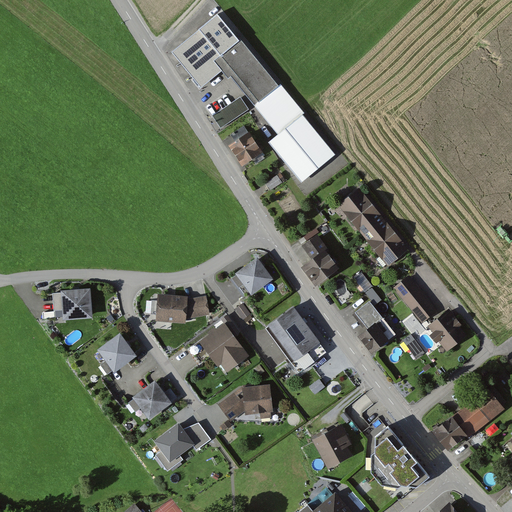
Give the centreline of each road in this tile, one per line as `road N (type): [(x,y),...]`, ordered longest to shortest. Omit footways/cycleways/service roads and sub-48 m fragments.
road 1 (residential): [(408,422),(490,354),(373,187)]
road 2 (tertiary): [(265,229),(120,0)]
road 3 (tertiary): [(408,422),(265,229)]
road 4 (residential): [(127,278),(129,312),(198,408)]
road 5 (residential): [(265,229),(183,279),(127,278)]
